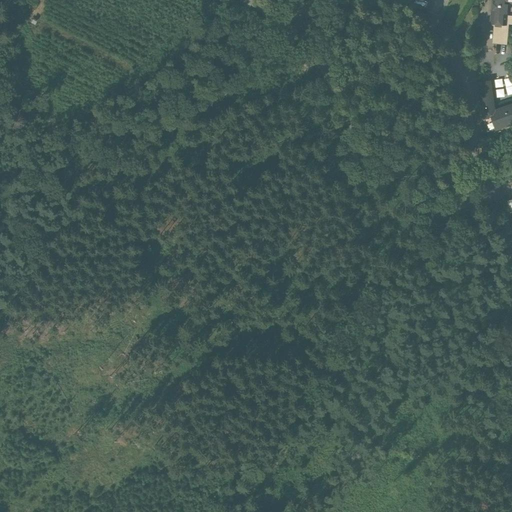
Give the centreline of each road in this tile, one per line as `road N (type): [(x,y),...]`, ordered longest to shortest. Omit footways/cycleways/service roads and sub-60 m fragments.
road 1 (residential): [(472,117),(448,31),(434,23),(417,40),(405,99)]
road 2 (unclassified): [(317,62),(361,144),(392,141),(405,99)]
road 3 (track): [(511,171),(478,202),(450,213),(434,195),(449,177)]
